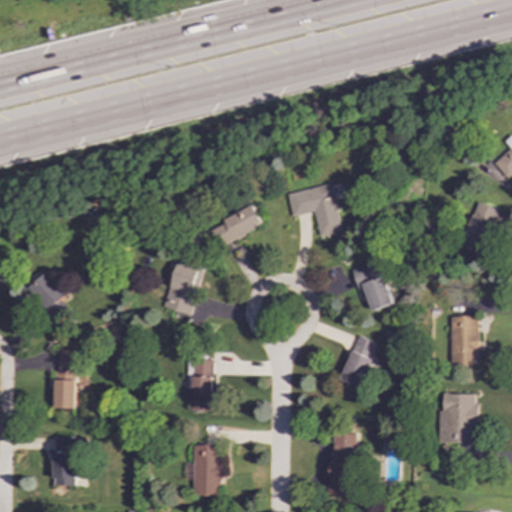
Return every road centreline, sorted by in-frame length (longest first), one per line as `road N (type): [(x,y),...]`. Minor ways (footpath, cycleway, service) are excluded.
road 1 (motorway): [(0,139),(511,12)]
road 2 (motorway): [(330,0),(0,81)]
road 3 (residential): [(260,338),(279,354),(302,334),(309,312),(303,293),(283,283),(258,293),(251,316),(260,338)]
road 4 (residential): [(279,354),(277,511)]
road 5 (residential): [(1,489),(0,354)]
